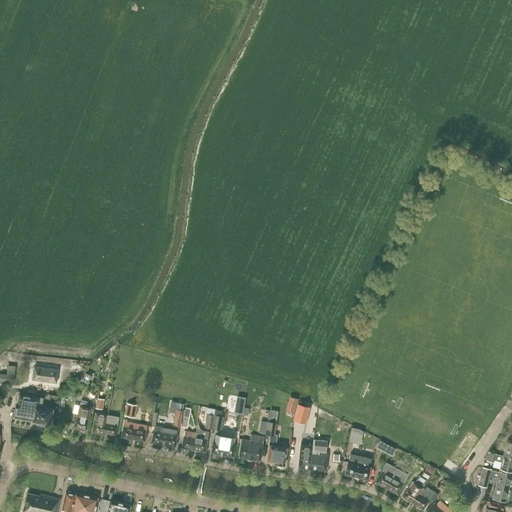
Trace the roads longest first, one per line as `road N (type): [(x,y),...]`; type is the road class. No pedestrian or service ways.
road 1 (residential): [(87,441),(342,482),(405,511)]
road 2 (residential): [(9,466),(278,511)]
